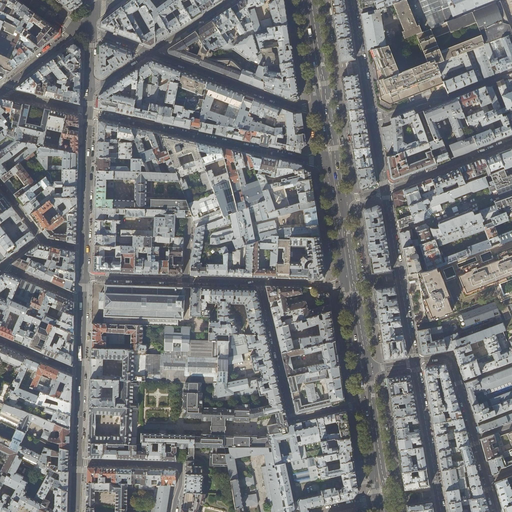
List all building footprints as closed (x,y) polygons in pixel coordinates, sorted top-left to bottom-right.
[(17,0),(9,0),(7,5),(6,6),(11,8),(7,10),(5,14),(9,15),(18,0),(17,0)] [(19,1),(18,0),(9,15),(21,22),(29,9),(28,8),(19,1)] [(56,0),(71,11),(77,7),(80,5),(81,4),(82,4),(81,3),(80,0),(56,0)] [(142,43),(144,44),(150,46),(154,44),(154,31),(154,27),(154,21),(153,19),(150,14),(148,11),(145,6),(139,9),(138,6),(134,0),(129,0),(128,1),(121,6),(129,20),(130,23),(132,26),(133,25),(134,25),(135,26),(133,27),(142,43)] [(134,0),(138,6),(143,3),(145,6),(148,11),(151,9),(153,12),(150,14),(153,19),(158,15),(169,6),(177,0),(134,0)] [(186,23),(191,20),(179,0),(177,0),(169,6),(172,11),(177,8),(181,14),(175,17),(181,27),(186,23)] [(179,0),(191,20),(200,14),(201,13),(193,0),(179,0)] [(206,10),(213,5),(209,0),(193,0),(201,13),(206,10)] [(246,31),(254,29),(244,0),(242,0),(240,2),(237,4),(230,8),(246,31)] [(244,0),(254,29),(254,32),(265,29),(275,28),(278,27),(288,25),(284,1),(283,0),(244,0)] [(344,0),(330,0),(331,6),(333,15),(346,13),(345,4),(345,3),(344,0)] [(358,0),(360,9),(375,5),(388,0),(358,0)] [(402,0),(399,2),(393,4),(403,31),(402,32),(403,36),(389,42),(389,41),(388,41),(386,42),(380,12),(387,9),(386,6),(379,8),(379,9),(377,10),(376,10),(361,14),(362,19),(363,25),(366,41),(368,50),(372,49),(386,46),(421,32),(418,25),(416,26),(405,0),(406,0),(408,2),(410,1),(414,0),(402,0)] [(398,0),(388,0),(375,5),(375,8),(376,10),(377,10),(379,9),(379,8),(386,6),(393,4),(399,2),(398,0)] [(511,33),(511,31),(500,1),(499,0),(418,0),(425,16),(430,28),(443,23),(446,22),(450,32),(450,33),(476,22),(481,35),(485,45),(511,33)] [(511,0),(501,0),(500,1),(511,31),(511,0)] [(130,39),(142,43),(133,27),(132,26),(130,23),(128,24),(126,22),(129,20),(121,6),(113,12),(107,17),(100,22),(100,25),(100,28),(118,34),(130,39)] [(176,30),(181,27),(175,17),(168,22),(165,17),(165,15),(167,15),(168,17),(173,14),(172,11),(169,6),(158,15),(169,34),(176,30)] [(254,29),(246,31),(230,8),(221,14),(211,21),(226,43),(220,47),(222,49),(232,49),(250,62),(258,65),(263,67),(263,58),(260,50),(254,32),(254,29)] [(30,9),(29,9),(21,22),(17,28),(16,30),(21,35),(26,28),(23,26),(25,23),(28,25),(35,13),(30,9)] [(0,19),(11,25),(17,28),(21,22),(9,15),(5,14),(2,13),(0,11),(0,19)] [(58,32),(58,31),(49,25),(43,19),(35,13),(28,25),(26,28),(21,35),(40,48),(49,41),(53,38),(53,37),(58,34),(58,32)] [(346,13),(333,15),(335,28),(336,40),(351,38),(349,26),(346,13)] [(164,37),(169,34),(158,15),(153,19),(154,21),(154,27),(158,25),(160,28),(154,31),(154,44),(163,38),(164,37)] [(0,66),(10,71),(11,70),(13,69),(8,63),(9,60),(0,56),(0,31),(2,26),(6,28),(5,31),(14,35),(15,33),(18,35),(14,43),(17,44),(18,41),(21,35),(16,30),(17,28),(11,25),(0,19),(0,66)] [(226,43),(211,21),(203,26),(202,27),(195,31),(206,48),(210,49),(213,51),(215,51),(220,47),(226,43)] [(446,22),(443,23),(430,28),(421,32),(386,46),(372,49),(373,58),(376,77),(379,90),(380,97),(381,100),(389,105),(444,83),(443,81),(442,79),(436,63),(471,50),(473,49),(483,45),(485,45),(481,35),(446,48),(447,50),(440,52),(434,38),(450,32),(446,22)] [(289,50),(291,50),(289,35),(288,25),(278,27),(278,32),(275,32),(275,28),(265,29),(254,32),(260,50),(272,48),(278,47),(288,45),(289,48),(289,50)] [(219,73),(239,80),(243,69),(239,66),(239,64),(234,60),(233,59),(231,58),(229,57),(214,57),(209,56),(210,55),(210,54),(211,53),(211,52),(210,51),(209,50),(210,49),(206,48),(195,31),(183,39),(169,49),(168,49),(169,54),(187,61),(195,63),(200,64),(199,65),(219,73)] [(511,33),(485,45),(483,45),(492,69),(500,72),(509,69),(511,67),(511,46),(509,40),(511,38),(511,33)] [(18,41),(22,45),(34,53),(35,52),(40,48),(21,35),(18,41)] [(351,38),(336,40),(338,51),(340,62),(355,59),(353,49),(351,41),(351,38)] [(26,59),(34,53),(22,45),(18,41),(17,44),(9,60),(8,63),(13,69),(13,70),(26,59)] [(73,44),(58,55),(65,64),(74,57),(78,62),(81,63),(81,55),(81,50),(81,49),(77,46),(73,43),(73,44)] [(105,43),(99,46),(99,55),(99,64),(99,75),(103,77),(126,62),(131,58),(131,52),(116,47),(105,43)] [(292,56),(291,50),(289,50),(286,50),(286,48),(289,48),(288,45),(278,47),(278,54),(274,54),(272,52),(272,48),(260,50),(263,58),(263,67),(267,66),(273,65),(293,62),(292,56)] [(492,69),(483,45),(473,49),(484,78),(500,72),(492,69)] [(482,79),(471,50),(436,63),(442,79),(448,77),(446,73),(465,65),(467,69),(470,68),(471,69),(472,68),(473,69),(443,81),(444,83),(447,93),(462,87),(482,80),(482,79)] [(53,59),(52,59),(60,69),(63,67),(67,72),(64,75),(67,78),(69,81),(75,76),(73,74),(80,73),(81,69),(81,63),(78,62),(74,57),(65,64),(58,55),(53,59)] [(49,98),(54,99),(56,86),(50,84),(49,83),(52,80),(51,79),(52,78),(49,74),(52,71),(58,79),(57,80),(60,80),(67,79),(67,78),(64,75),(60,69),(52,59),(44,66),(38,71),(47,83),(44,96),(49,98)] [(151,60),(147,63),(153,74),(152,83),(155,84),(155,86),(158,86),(159,76),(160,74),(162,75),(162,76),(162,77),(162,78),(162,79),(165,79),(166,79),(166,78),(169,79),(168,82),(169,82),(173,83),(174,80),(177,80),(176,81),(178,82),(180,71),(172,68),(164,65),(151,60)] [(294,69),(293,62),(273,65),(274,67),(277,67),(277,68),(278,68),(279,69),(280,69),(280,72),(278,72),(268,70),(267,66),(263,67),(263,76),(281,79),(283,79),(285,78),(295,77),(294,69)] [(152,83),(153,74),(147,63),(139,68),(138,69),(135,100),(134,107),(135,107),(134,108),(140,110),(142,110),(143,101),(146,98),(150,98),(151,85),(155,86),(155,84),(152,83)] [(251,84),(264,89),(263,76),(263,67),(258,65),(256,72),(257,73),(255,73),(253,72),(252,70),(248,69),(246,70),(243,69),(239,80),(251,84)] [(0,76),(3,78),(5,76),(10,71),(0,66),(0,76)] [(131,98),(135,100),(138,69),(125,77),(115,84),(120,90),(121,91),(127,87),(127,86),(129,85),(130,86),(129,89),(131,89),(131,96),(132,96),(131,98)] [(37,71),(30,77),(36,85),(41,84),(38,81),(39,81),(39,80),(40,79),(43,84),(47,83),(38,71),(37,71)] [(187,73),(180,71),(178,82),(178,84),(176,93),(176,96),(175,99),(180,100),(184,101),(184,103),(192,104),(196,77),(187,73)] [(511,79),(508,80),(504,81),(503,80),(496,82),(505,107),(501,109),(492,86),(489,87),(487,87),(485,86),(487,92),(488,95),(491,102),(494,109),(497,115),(504,113),(511,109),(511,72),(511,73),(511,75),(511,79)] [(73,87),(72,92),(80,94),(80,86),(80,84),(80,73),(73,74),(75,76),(69,81),(67,78),(67,79),(65,86),(73,87)] [(352,100),(361,98),(359,87),(358,82),(357,74),(342,76),(343,88),(345,101),(350,100),(350,98),(352,97),(352,100)] [(296,100),(299,98),(297,85),(295,77),(285,78),(286,81),(283,82),(283,79),(281,79),(263,76),(264,89),(277,94),(293,100),(296,100)] [(16,90),(34,94),(36,85),(30,77),(28,78),(15,88),(16,90)] [(184,103),(183,107),(183,109),(201,113),(204,94),(205,89),(207,81),(198,78),(196,77),(192,104),(184,103)] [(57,80),(56,86),(54,99),(60,100),(62,101),(65,86),(67,79),(60,80),(57,80)] [(235,121),(244,95),(226,88),(225,88),(207,81),(205,89),(208,90),(206,95),(204,94),(201,113),(199,122),(200,122),(201,122),(212,124),(214,121),(217,122),(215,125),(228,127),(232,128),(234,120),(235,121)] [(157,114),(156,121),(156,122),(162,123),(172,125),(174,117),(172,117),(171,117),(174,105),(175,99),(176,96),(172,95),(173,92),(176,93),(178,84),(173,83),(169,82),(159,87),(158,86),(155,86),(151,85),(150,98),(146,98),(143,101),(142,110),(143,110),(157,114)] [(39,95),(44,96),(47,83),(43,84),(41,84),(36,85),(34,94),(39,95)] [(135,100),(131,98),(113,94),(120,90),(115,84),(114,84),(99,95),(98,99),(118,103),(134,107),(135,100)] [(63,101),(69,102),(72,92),(73,87),(65,86),(62,101),(63,101)] [(484,93),(487,92),(485,86),(480,88),(474,90),(481,108),(495,141),(503,138),(511,134),(511,132),(504,113),(497,115),(494,109),(489,111),(486,104),(491,102),(488,95),(485,96),(484,93)] [(465,94),(456,98),(461,108),(471,104),(473,111),(475,111),(481,108),(474,90),(465,94)] [(80,97),(80,94),(72,92),(69,102),(80,104),(80,97)] [(249,97),(244,95),(235,121),(234,120),(232,128),(234,128),(235,128),(243,130),(254,98),(249,97)] [(265,103),(254,98),(243,130),(245,130),(271,135),(274,135),(275,129),(257,123),(257,122),(256,123),(252,121),(253,118),(251,117),(252,113),(267,119),(265,123),(275,127),(278,108),(266,103),(265,103)] [(362,103),(361,98),(352,100),(353,101),(351,102),(350,101),(350,100),(345,101),(346,106),(347,111),(354,110),(354,109),(357,108),(357,110),(363,109),(362,103)] [(464,118),(461,108),(456,98),(443,103),(423,111),(434,140),(441,137),(435,122),(448,117),(453,131),(461,128),(467,125),(464,118)] [(1,99),(0,99),(0,104),(10,118),(13,102),(12,101),(1,99)] [(107,110),(115,112),(118,103),(98,99),(98,107),(98,108),(107,110)] [(0,157),(22,141),(15,139),(22,104),(19,103),(13,102),(10,118),(8,127),(6,136),(5,137),(4,138),(4,137),(0,140),(0,157)] [(133,116),(134,108),(135,107),(134,107),(118,103),(115,112),(122,114),(133,116)] [(0,117),(8,127),(10,118),(0,104),(0,117)] [(42,146),(43,146),(51,110),(45,109),(41,126),(26,123),(29,106),(30,105),(29,105),(22,104),(15,139),(22,141),(42,146)] [(189,129),(189,128),(191,121),(181,119),(183,109),(183,107),(174,105),(171,117),(172,117),(173,113),(177,114),(176,117),(174,117),(172,125),(178,127),(189,129)] [(142,118),(156,121),(157,114),(143,110),(142,112),(139,112),(140,110),(134,108),(133,116),(142,118)] [(274,135),(271,135),(269,146),(278,148),(293,151),(294,143),(296,143),(296,135),(295,135),(293,113),(288,111),(284,110),(278,108),(275,127),(275,129),(274,135)] [(495,141),(481,108),(475,111),(473,111),(471,112),(472,114),(468,116),(464,118),(467,125),(468,127),(473,126),(474,129),(478,128),(478,126),(478,124),(477,122),(480,121),(483,130),(485,129),(486,131),(472,136),(472,137),(477,148),(482,146),(490,143),(495,141)] [(192,129),(199,130),(201,122),(200,122),(199,122),(201,113),(183,109),(181,119),(191,121),(189,128),(192,129)] [(364,114),(363,109),(357,110),(354,111),(354,110),(347,111),(348,116),(349,122),(356,121),(355,119),(356,118),(358,118),(358,120),(365,119),(364,114)] [(64,113),(51,110),(43,146),(58,149),(60,144),(50,142),(53,129),(62,131),(65,113),(64,113)] [(390,123),(391,125),(392,125),(398,121),(401,120),(400,116),(403,115),(404,118),(415,114),(413,110),(391,119),(390,123)] [(423,111),(417,113),(428,142),(429,148),(430,150),(431,151),(439,147),(442,154),(441,155),(440,153),(437,154),(437,155),(437,156),(433,158),(436,164),(436,165),(441,163),(450,160),(449,159),(441,137),(434,140),(423,111)] [(79,117),(78,117),(77,116),(76,116),(65,113),(62,131),(60,144),(58,149),(78,154),(78,146),(79,127),(79,118),(79,117)] [(296,114),(293,113),(295,135),(296,135),(304,133),(302,123),(301,114),(298,114),(296,114)] [(388,151),(393,150),(393,153),(388,154),(388,156),(394,155),(428,142),(417,113),(415,114),(404,118),(401,120),(398,121),(392,125),(391,125),(386,126),(381,127),(383,140),(385,149),(388,149),(388,151)] [(366,126),(365,119),(358,120),(358,121),(356,122),(356,121),(349,122),(349,127),(351,136),(360,134),(360,132),(362,132),(363,133),(363,134),(367,133),(366,126)] [(97,135),(97,142),(104,142),(106,122),(101,121),(98,120),(97,135)] [(113,124),(106,122),(104,142),(117,142),(117,138),(116,138),(116,139),(111,139),(111,135),(115,136),(115,131),(118,132),(118,125),(113,124)] [(214,134),(226,137),(228,127),(215,125),(212,124),(201,122),(199,130),(199,131),(211,134),(212,127),(215,128),(214,134)] [(125,126),(118,125),(118,132),(117,138),(117,142),(121,143),(121,138),(130,140),(130,143),(135,143),(130,128),(125,126)] [(233,138),(243,140),(245,130),(243,130),(235,128),(235,131),(233,131),(234,128),(232,128),(228,127),(226,137),(233,138)] [(159,166),(158,164),(146,131),(139,130),(130,128),(135,143),(141,159),(147,172),(161,173),(159,166)] [(467,136),(467,135),(466,134),(465,133),(463,133),(461,128),(453,131),(458,142),(450,146),(454,157),(464,153),(477,148),(472,137),(472,136),(467,138),(467,136)] [(254,143),(269,146),(271,135),(245,130),(243,140),(254,143)] [(157,134),(146,131),(158,164),(166,161),(170,173),(176,173),(162,135),(160,134),(159,136),(164,149),(162,149),(163,152),(160,153),(155,138),(158,137),(157,134)] [(300,153),(300,151),(301,149),(302,147),(304,146),(306,145),(306,143),(304,133),(296,135),(296,143),(294,143),(293,151),(295,152),(300,153)] [(368,137),(367,133),(363,134),(363,136),(361,136),(360,134),(351,136),(352,142),(353,149),(370,147),(368,137)] [(196,228),(223,217),(195,142),(180,139),(162,135),(176,173),(179,181),(186,200),(192,216),(193,216),(193,221),(194,224),(196,228)] [(0,176),(0,177),(8,171),(3,164),(13,156),(13,155),(25,146),(25,144),(28,148),(15,159),(14,160),(14,161),(16,163),(15,164),(16,165),(33,152),(42,146),(22,141),(0,157),(0,176)] [(117,142),(104,142),(97,142),(97,152),(97,158),(123,159),(131,159),(141,159),(135,143),(130,143),(121,143),(117,142)] [(205,144),(195,142),(223,217),(237,212),(235,204),(232,192),(226,168),(222,169),(224,174),(215,177),(210,164),(224,159),(221,148),(216,147),(205,144)] [(405,157),(429,148),(428,142),(394,155),(388,156),(386,157),(388,169),(390,179),(393,181),(402,177),(428,167),(436,164),(433,158),(431,151),(430,150),(425,152),(426,157),(408,165),(405,157)] [(46,169),(62,169),(77,170),(78,162),(78,154),(58,149),(43,146),(42,146),(33,152),(35,155),(36,157),(38,155),(38,158),(46,169)] [(370,151),(370,147),(353,149),(353,151),(354,159),(363,158),(362,155),(365,155),(365,158),(371,157),(370,151)] [(227,149),(221,148),(224,159),(226,168),(232,192),(242,189),(237,170),(232,171),(229,161),(233,162),(234,164),(235,164),(231,150),(227,149)] [(430,215),(432,213),(433,212),(433,213),(442,210),(440,203),(448,200),(449,202),(455,200),(454,198),(471,191),(473,192),(488,187),(490,192),(511,184),(511,169),(511,166),(511,194),(494,201),(495,205),(480,210),(479,213),(473,215),(472,212),(469,211),(438,222),(438,225),(439,229),(442,237),(461,229),(460,228),(464,226),(464,228),(486,220),(490,218),(511,209),(511,152),(510,149),(502,152),(498,154),(505,169),(500,171),(493,173),(490,174),(487,176),(482,178),(478,179),(470,182),(465,184),(455,188),(446,191),(437,195),(428,198),(430,207),(429,208),(428,209),(397,220),(398,223),(399,229),(429,218),(429,217),(430,215)] [(236,151),(231,150),(235,164),(236,166),(239,165),(239,166),(236,167),(237,170),(242,189),(242,191),(246,208),(266,200),(263,191),(258,180),(247,184),(247,182),(245,183),(241,168),(245,167),(240,152),(236,151)] [(0,177),(3,182),(7,187),(12,192),(17,199),(36,184),(22,165),(35,155),(33,152),(16,165),(8,171),(0,177)] [(246,153),(240,152),(245,167),(247,171),(254,167),(250,154),(246,153)] [(250,153),(250,154),(254,167),(256,174),(258,174),(262,156),(257,155),(250,153)] [(491,156),(484,159),(490,174),(493,173),(492,170),(499,168),(500,171),(505,169),(498,154),(491,156)] [(270,158),(262,156),(258,174),(261,175),(262,171),(272,173),(271,177),(274,177),(277,159),(270,158)] [(372,161),(371,157),(365,158),(365,160),(363,161),(363,158),(354,159),(355,163),(356,169),(373,167),(372,161)] [(96,164),(96,171),(113,172),(147,172),(141,159),(131,159),(130,171),(127,167),(109,166),(110,161),(111,162),(118,163),(122,162),(123,159),(97,158),(96,164)] [(477,161),(471,163),(476,176),(481,174),(484,173),(487,172),(487,174),(487,175),(487,176),(490,174),(484,159),(483,158),(477,161)] [(287,162),(277,159),(274,177),(295,172),(296,176),(282,179),(283,182),(268,185),(265,175),(261,175),(258,174),(256,174),(258,180),(263,191),(275,187),(311,179),(310,174),(310,172),(308,172),(306,171),(304,169),(302,165),(301,164),(287,162)] [(458,168),(458,169),(465,184),(470,182),(469,179),(476,176),(471,163),(464,166),(458,168)] [(374,174),(373,167),(356,169),(357,177),(358,187),(362,189),(368,187),(374,185),(376,181),(374,174)] [(77,178),(77,170),(62,169),(62,181),(51,181),(51,182),(52,187),(55,187),(64,187),(77,186),(77,178)] [(435,177),(431,179),(434,185),(434,186),(437,195),(446,191),(445,187),(454,183),(455,188),(465,184),(458,169),(451,172),(435,177)] [(113,188),(113,180),(113,172),(96,171),(96,189),(95,208),(113,208),(113,200),(113,192),(106,192),(106,190),(106,187),(113,188)] [(135,201),(113,200),(113,208),(125,209),(146,209),(146,205),(147,172),(113,172),(113,180),(135,180),(135,201)] [(147,172),(147,180),(179,181),(176,173),(170,173),(166,173),(161,173),(147,172)] [(21,205),(23,206),(36,196),(33,192),(41,185),(45,190),(46,189),(49,187),(52,187),(51,182),(50,183),(47,179),(50,176),(50,174),(36,184),(17,199),(21,205)] [(314,201),(313,191),(311,179),(275,187),(263,191),(266,200),(269,212),(300,203),(314,201)] [(431,179),(424,181),(410,187),(398,191),(393,193),(393,194),(394,201),(395,209),(408,206),(428,198),(437,195),(434,186),(431,187),(431,191),(430,191),(430,189),(430,187),(434,185),(431,179)] [(49,187),(46,189),(53,198),(77,197),(77,193),(77,186),(64,187),(64,192),(63,192),(62,194),(55,194),(55,187),(52,187),(49,187)] [(23,207),(29,215),(49,201),(53,198),(46,189),(45,190),(36,196),(23,206),(23,207)] [(241,210),(246,208),(242,191),(240,192),(242,201),(242,202),(235,204),(237,212),(241,210)] [(8,202),(4,197),(0,199),(0,214),(11,206),(8,202)] [(77,205),(77,204),(77,197),(53,198),(49,201),(61,217),(77,206),(77,205)] [(429,208),(430,207),(428,198),(408,206),(395,209),(396,214),(397,220),(428,209),(429,208)] [(192,216),(186,200),(151,199),(151,206),(146,205),(146,209),(184,210),(184,218),(185,218),(187,217),(192,216)] [(316,212),(314,201),(300,203),(269,212),(266,200),(246,208),(241,210),(246,234),(244,235),(247,244),(253,244),(271,236),(278,236),(291,237),(320,237),(318,227),(316,212)] [(61,217),(49,201),(29,215),(36,224),(42,231),(61,217)] [(382,215),(380,205),(377,204),(370,206),(364,208),(362,212),(363,220),(365,229),(373,228),(376,227),(384,226),(382,215)] [(15,212),(11,206),(0,214),(0,263),(35,237),(32,234),(30,231),(24,223),(23,223),(23,224),(19,227),(19,228),(20,229),(20,230),(24,236),(14,244),(0,225),(0,223),(9,217),(13,222),(14,222),(16,224),(21,220),(21,221),(21,220),(21,219),(17,213),(15,212)] [(42,231),(44,234),(46,237),(48,238),(76,243),(76,230),(76,228),(77,206),(61,217),(42,231)] [(125,209),(113,208),(95,208),(95,216),(95,220),(118,221),(118,214),(123,214),(123,217),(125,216),(125,209)] [(95,228),(95,235),(116,235),(132,236),(174,237),(175,222),(175,217),(184,218),(184,210),(146,209),(125,209),(125,216),(125,217),(131,217),(154,217),(154,229),(154,231),(131,230),(116,230),(116,228),(116,224),(122,224),(122,221),(118,221),(95,220),(95,228)] [(440,261),(434,240),(431,241),(421,245),(423,252),(426,262),(429,270),(498,244),(504,242),(511,238),(511,229),(511,230),(497,235),(494,226),(508,220),(508,219),(511,217),(511,209),(490,218),(491,220),(488,222),(488,223),(486,224),(487,222),(486,220),(464,228),(461,229),(442,237),(436,239),(439,246),(463,237),(484,229),(488,239),(467,247),(468,249),(443,258),(444,260),(440,261)] [(246,234),(241,210),(237,212),(223,217),(196,228),(195,233),(193,244),(191,256),(190,267),(206,261),(212,259),(228,252),(226,246),(218,249),(218,248),(211,248),(211,250),(205,252),(205,249),(202,249),(204,231),(232,223),(233,228),(212,233),(210,236),(210,244),(217,244),(232,240),(236,249),(245,245),(241,236),(244,235),(246,234)] [(421,245),(431,241),(427,228),(427,227),(425,224),(415,228),(419,240),(411,240),(410,238),(412,238),(413,237),(412,229),(400,233),(401,241),(402,248),(421,245)] [(385,232),(384,226),(376,227),(376,230),(374,230),(373,228),(365,229),(366,237),(367,243),(374,242),(378,241),(386,240),(385,232)] [(439,229),(438,229),(437,229),(434,230),(433,229),(430,229),(434,240),(436,239),(442,237),(439,229)] [(94,243),(94,245),(115,246),(115,242),(118,242),(120,243),(132,243),(132,246),(121,246),(120,253),(134,253),(134,246),(143,247),(150,247),(150,255),(158,255),(158,247),(169,247),(183,248),(183,244),(183,237),(174,237),(132,236),(116,235),(95,235),(94,243)] [(264,278),(276,278),(277,263),(278,248),(278,236),(271,236),(253,244),(252,277),(263,278),(264,278)] [(290,246),(291,237),(278,236),(278,248),(284,248),(284,252),(283,252),(283,258),(284,258),(284,263),(277,263),(276,278),(282,278),(289,278),(289,262),(290,246)] [(325,273),(324,270),(325,270),(323,259),(320,237),(291,237),(290,246),(304,247),(306,254),(305,255),(303,256),(301,258),(299,260),(299,262),(289,262),(289,278),(303,279),(308,279),(315,279),(317,279),(318,279),(319,279),(321,279),(322,278),(324,277),(325,275),(325,273)] [(426,319),(434,317),(435,320),(436,320),(440,317),(447,316),(446,315),(493,298),(494,301),(505,330),(511,327),(511,238),(504,242),(504,244),(499,246),(498,244),(429,270),(417,273),(418,277),(418,280),(419,283),(425,319),(426,319)] [(387,245),(386,240),(378,241),(378,244),(375,244),(374,242),(367,243),(368,251),(369,256),(377,255),(383,254),(388,253),(387,245)] [(30,250),(25,254),(32,255),(47,258),(52,259),(59,261),(61,249),(42,245),(38,244),(30,250)] [(253,244),(247,244),(245,245),(236,249),(228,252),(227,276),(238,277),(250,277),(252,277),(253,244)] [(121,246),(115,246),(94,245),(94,251),(94,256),(106,256),(112,257),(120,257),(120,253),(121,246)] [(423,252),(421,245),(402,248),(404,255),(405,265),(407,274),(417,273),(429,270),(426,262),(419,264),(418,257),(417,254),(423,252)] [(138,273),(142,274),(142,257),(141,257),(141,259),(138,259),(138,252),(143,252),(143,247),(134,246),(134,253),(134,273),(138,273)] [(145,274),(150,274),(150,255),(150,247),(143,247),(143,252),(147,252),(147,259),(144,259),(144,257),(142,257),(142,274),(145,274)] [(161,274),(168,274),(169,247),(158,247),(158,255),(158,274),(161,274)] [(174,275),(182,275),(182,261),(182,262),(177,262),(176,263),(175,263),(175,265),(172,265),(173,262),(174,262),(175,261),(175,258),(174,258),(173,258),(173,256),(178,256),(178,258),(182,258),(182,260),(183,260),(183,259),(183,248),(169,247),(168,274),(172,275),(174,275)] [(75,270),(75,265),(75,252),(64,250),(61,249),(59,261),(52,259),(49,267),(56,268),(75,272),(75,270)] [(227,276),(228,252),(212,259),(212,262),(221,262),(221,264),(209,264),(208,262),(207,262),(207,263),(207,276),(210,276),(216,276),(227,276)] [(120,257),(120,272),(120,273),(125,273),(134,273),(134,253),(120,253),(120,257)] [(390,262),(388,253),(383,254),(383,257),(377,258),(377,255),(369,256),(370,265),(371,274),(391,271),(390,262)] [(19,267),(26,271),(31,259),(32,255),(25,254),(24,255),(25,257),(28,257),(26,261),(19,259),(12,264),(19,267)] [(150,255),(150,274),(153,274),(158,274),(158,255),(150,255)] [(115,272),(120,272),(120,257),(112,257),(112,261),(110,263),(110,264),(108,264),(108,263),(107,262),(106,262),(106,256),(94,256),(93,272),(98,272),(107,272),(115,272)] [(33,274),(44,279),(49,267),(52,259),(47,258),(45,265),(31,259),(26,271),(33,274)] [(207,262),(206,261),(190,267),(190,271),(190,275),(191,275),(200,275),(207,276),(207,263),(207,262)] [(46,280),(50,282),(54,275),(56,268),(49,267),(44,279),(46,280)] [(56,268),(54,275),(61,278),(75,280),(75,273),(75,272),(56,268)] [(7,273),(4,273),(0,276),(0,307),(4,310),(3,313),(5,314),(12,299),(13,296),(21,279),(16,277),(7,273)] [(74,286),(75,280),(61,278),(54,275),(50,282),(57,285),(73,292),(74,293),(74,292),(74,286)] [(30,283),(21,279),(13,296),(30,304),(30,303),(33,297),(35,291),(37,286),(30,283)] [(178,318),(183,319),(184,287),(166,287),(139,286),(112,285),(105,285),(104,289),(104,294),(112,294),(112,298),(111,298),(111,301),(111,304),(111,307),(104,307),(103,312),(103,317),(104,317),(178,318)] [(377,309),(398,306),(396,298),(388,299),(387,296),(396,294),(395,290),(394,285),(374,289),(375,298),(377,309)] [(41,287),(37,286),(35,291),(40,294),(38,299),(33,297),(30,303),(30,304),(25,314),(33,317),(36,318),(43,302),(48,291),(41,287)] [(269,304),(272,314),(283,312),(278,286),(265,286),(267,293),(269,302),(269,304)] [(282,287),(278,286),(283,312),(296,309),(299,321),(331,311),(329,301),(328,292),(317,292),(312,288),(310,288),(311,291),(316,292),(317,298),(322,297),(324,306),(319,306),(319,308),(308,311),(306,301),(287,305),(285,297),(302,294),(300,287),(287,287),(282,287)] [(200,316),(200,311),(201,299),(201,294),(201,288),(191,287),(191,292),(191,293),(191,298),(190,299),(190,300),(191,301),(190,305),(190,307),(191,307),(190,314),(190,316),(200,316)] [(207,303),(218,303),(217,320),(209,319),(209,341),(218,341),(229,342),(229,334),(239,334),(235,316),(230,316),(230,304),(233,304),(234,289),(213,288),(201,288),(201,294),(204,295),(204,299),(201,299),(200,311),(204,311),(203,316),(210,316),(210,308),(209,307),(207,307),(207,303)] [(245,289),(234,289),(233,304),(243,304),(245,305),(252,335),(267,335),(262,316),(261,311),(257,292),(254,290),(245,289)] [(56,294),(48,291),(43,302),(50,305),(51,306),(57,295),(56,294)] [(63,297),(57,295),(51,306),(59,310),(57,315),(61,317),(59,320),(46,315),(50,305),(43,302),(36,318),(41,320),(49,324),(52,325),(67,332),(73,334),(74,325),(74,316),(61,310),(66,298),(63,297)] [(5,314),(2,322),(0,326),(0,334),(3,336),(14,340),(19,328),(20,325),(24,327),(28,328),(33,317),(25,314),(30,304),(13,296),(27,303),(25,306),(13,301),(13,300),(12,299),(5,314)] [(67,299),(66,298),(61,310),(74,316),(74,302),(67,299)] [(503,331),(505,330),(494,301),(456,315),(464,337),(459,339),(452,317),(441,321),(427,323),(419,325),(420,328),(420,330),(441,326),(443,336),(443,339),(446,351),(449,350),(454,349),(475,341),(483,339),(503,331)] [(399,313),(398,306),(377,309),(378,316),(379,324),(400,321),(399,313)] [(296,309),(283,312),(272,314),(273,321),(275,328),(287,325),(299,321),(296,309)] [(299,321),(287,325),(275,328),(278,339),(281,353),(304,348),(335,341),(333,326),(331,311),(299,321)] [(22,330),(19,328),(14,340),(20,343),(30,347),(38,327),(41,320),(36,318),(33,317),(28,328),(24,327),(22,330)] [(104,320),(104,324),(106,324),(178,327),(178,318),(104,317),(104,320)] [(402,330),(400,321),(379,324),(380,333),(382,343),(404,340),(402,330)] [(46,330),(38,327),(30,347),(35,349),(41,352),(52,325),(49,324),(46,330)] [(124,343),(125,334),(131,334),(130,349),(106,349),(91,348),(90,358),(90,369),(90,379),(111,380),(113,380),(114,380),(119,380),(122,380),(139,381),(178,382),(186,383),(202,383),(213,383),(217,383),(218,341),(209,341),(189,340),(190,327),(178,327),(106,324),(106,333),(106,337),(110,337),(109,341),(113,344),(123,344),(124,343)] [(91,324),(91,334),(91,335),(91,345),(91,348),(106,349),(106,348),(106,337),(101,337),(101,332),(106,333),(106,324),(104,324),(93,324),(91,324)] [(67,332),(52,325),(41,352),(47,355),(56,359),(60,350),(61,346),(63,341),(67,332)] [(440,337),(443,336),(441,326),(420,330),(417,331),(419,343),(421,353),(424,355),(434,353),(446,351),(443,339),(432,341),(430,334),(432,334),(433,336),(440,334),(440,337)] [(503,331),(483,339),(488,355),(492,353),(506,348),(509,347),(507,342),(503,331)] [(73,346),(73,334),(67,332),(63,341),(65,342),(65,346),(61,346),(60,350),(73,356),(73,346)] [(275,369),(274,366),(269,346),(268,341),(267,335),(252,335),(239,334),(229,334),(229,342),(218,341),(217,383),(213,383),(213,400),(220,400),(256,394),(255,388),(278,382),(275,369)] [(395,358),(407,356),(405,348),(404,340),(382,343),(383,351),(384,360),(395,358)] [(335,341),(304,348),(305,353),(321,350),(324,363),(308,367),(309,372),(326,368),(339,365),(337,353),(335,341)] [(475,341),(454,349),(457,358),(459,366),(474,360),(472,354),(465,357),(463,353),(478,347),(475,341)] [(14,351),(2,346),(0,350),(0,362),(1,363),(2,360),(16,366),(15,369),(19,371),(26,356),(14,351)] [(284,364),(287,377),(309,372),(308,367),(307,367),(307,366),(300,367),(300,368),(293,370),(290,357),(293,356),(294,357),(297,356),(297,355),(305,353),(304,348),(281,353),(284,364)] [(511,355),(511,354),(510,350),(508,351),(506,348),(492,353),(494,360),(489,363),(488,362),(482,364),(482,362),(477,364),(476,360),(474,360),(459,366),(461,373),(463,380),(480,374),(479,369),(482,368),(483,372),(511,361),(511,355)] [(72,366),(72,365),(73,356),(60,350),(56,359),(60,361),(72,366)] [(40,391),(30,387),(40,362),(35,360),(26,356),(19,371),(10,392),(20,396),(36,402),(40,391)] [(0,413),(5,404),(10,392),(19,371),(15,369),(9,380),(0,375),(0,364),(1,363),(0,362),(0,413)] [(40,391),(49,394),(59,371),(49,366),(40,362),(30,387),(40,391)] [(435,366),(439,382),(440,382),(441,387),(440,387),(441,390),(442,390),(453,387),(449,375),(445,364),(435,366)] [(344,403),(345,402),(343,393),(342,385),(342,384),(339,365),(326,368),(328,378),(326,378),(326,381),(326,382),(326,383),(327,389),(328,388),(330,399),(332,406),(344,403)] [(437,383),(439,382),(435,366),(426,367),(424,370),(425,377),(428,392),(441,390),(440,387),(438,388),(437,383)] [(482,393),(511,381),(511,366),(478,380),(479,384),(482,393)] [(314,410),(332,406),(330,399),(317,402),(316,399),(324,397),(321,383),(313,384),(313,381),(323,379),(323,380),(324,381),(326,381),(326,378),(328,378),(326,368),(309,372),(287,377),(289,386),(291,393),(298,392),(296,382),(305,380),(306,382),(307,385),(305,385),(309,404),(302,406),(300,398),(292,400),(293,403),(296,414),(297,414),(314,410)] [(71,403),(72,392),(72,376),(70,375),(59,371),(49,394),(71,403)] [(390,396),(413,392),(412,384),(410,374),(399,376),(387,378),(388,387),(390,396)] [(486,402),(477,405),(472,391),(476,390),(475,385),(479,384),(478,380),(477,378),(465,383),(472,408),(474,413),(488,408),(486,402)] [(111,383),(111,380),(90,379),(89,393),(89,406),(107,407),(107,404),(110,404),(110,407),(115,407),(115,398),(115,397),(118,395),(119,380),(114,380),(114,383),(113,382),(112,382),(111,383)] [(89,406),(89,414),(88,425),(88,436),(88,443),(93,444),(98,444),(103,444),(106,445),(106,447),(129,447),(129,444),(131,444),(132,408),(138,408),(138,403),(132,403),(133,385),(139,385),(139,381),(122,380),(121,398),(115,398),(115,407),(110,407),(107,407),(89,406)] [(483,395),(511,384),(511,381),(482,393),(483,395)] [(264,415),(275,413),(284,411),(284,407),(281,395),(278,382),(255,388),(256,394),(257,397),(264,395),(266,406),(262,407),(264,415)] [(187,454),(186,460),(194,461),(194,447),(201,447),(211,447),(211,453),(210,454),(210,466),(228,466),(226,454),(218,454),(218,447),(225,447),(269,447),(267,436),(258,438),(258,436),(236,436),(234,436),(234,437),(225,437),(225,428),(225,420),(234,420),(234,422),(248,422),(249,422),(250,418),(253,418),(264,415),(262,407),(254,409),(250,409),(250,405),(242,405),(242,406),(235,406),(235,410),(226,410),(226,409),(202,408),(202,393),(201,393),(202,383),(186,383),(186,389),(185,393),(184,393),(184,404),(183,407),(185,407),(184,418),(202,418),(202,421),(212,421),(211,427),(211,435),(201,435),(201,437),(194,437),(195,435),(194,435),(181,435),(167,434),(166,434),(163,434),(159,434),(158,434),(141,434),(141,442),(141,444),(152,445),(152,443),(158,443),(158,445),(161,445),(165,446),(165,443),(171,443),(171,446),(177,446),(179,446),(179,447),(181,447),(189,447),(189,451),(188,454),(187,454)] [(442,390),(441,390),(441,393),(443,393),(444,398),(442,399),(445,411),(448,410),(448,413),(449,412),(460,410),(456,399),(453,387),(442,390)] [(441,390),(428,392),(430,404),(431,412),(432,415),(442,414),(442,411),(445,411),(442,399),(440,399),(439,393),(441,393),(441,390)] [(491,407),(511,398),(511,390),(488,400),(491,407)] [(40,391),(36,402),(71,416),(71,405),(71,403),(49,394),(40,391)] [(70,422),(71,416),(36,402),(20,396),(10,392),(5,404),(21,410),(22,407),(16,404),(18,400),(24,402),(24,403),(37,408),(38,407),(44,409),(44,411),(53,414),(51,421),(56,423),(70,429),(70,422)] [(391,403),(393,418),(417,414),(415,404),(413,392),(390,396),(391,403)] [(488,408),(474,413),(477,422),(511,408),(511,413),(478,426),(480,433),(511,422),(511,421),(511,398),(491,407),(488,408)] [(41,437),(48,440),(56,423),(51,421),(21,410),(5,404),(0,413),(0,420),(25,433),(31,421),(46,428),(45,429),(44,430),(43,433),(43,432),(43,433),(42,436),(41,436),(41,437)] [(460,410),(449,412),(450,418),(444,419),(444,413),(442,414),(432,415),(433,419),(434,424),(462,419),(461,414),(460,410)] [(267,426),(269,434),(279,432),(277,428),(285,426),(288,425),(287,422),(287,420),(286,419),(284,411),(275,413),(277,421),(277,423),(271,425),(267,426)] [(345,411),(330,415),(326,416),(315,419),(320,441),(334,440),(335,440),(338,440),(350,438),(348,426),(346,412),(345,411)] [(393,420),(396,437),(396,440),(421,436),(420,430),(418,419),(417,414),(393,418),(393,420)] [(297,423),(293,424),(296,436),(300,435),(302,444),(298,446),(301,460),(314,457),(317,457),(323,455),(320,441),(315,419),(305,421),(297,423)] [(434,429),(436,436),(466,431),(464,423),(462,419),(434,424),(434,429)] [(17,454),(36,463),(37,461),(38,461),(41,455),(20,445),(24,435),(25,436),(29,438),(31,436),(25,433),(0,420),(0,427),(14,435),(11,440),(0,434),(0,442),(19,451),(17,454)] [(48,440),(59,444),(69,447),(70,438),(70,429),(56,423),(48,440)] [(277,428),(279,432),(269,434),(267,434),(267,436),(269,447),(271,447),(275,465),(284,463),(290,462),(301,460),(298,446),(296,436),(293,424),(288,425),(285,426),(277,428)] [(459,447),(460,447),(470,445),(468,438),(466,431),(436,436),(437,442),(438,450),(459,447)] [(511,431),(499,436),(501,440),(502,445),(505,452),(508,450),(511,448),(511,431)] [(499,436),(498,433),(480,439),(483,449),(486,460),(488,460),(502,455),(501,453),(505,452),(502,445),(493,449),(492,445),(494,444),(496,443),(496,442),(501,440),(499,436)] [(422,441),(421,436),(396,440),(397,442),(398,450),(423,446),(422,441)] [(320,441),(323,455),(352,450),(351,447),(350,438),(338,440),(335,440),(334,440),(320,441)] [(0,488),(3,482),(7,475),(8,472),(17,454),(19,451),(0,442),(0,488)] [(153,460),(161,460),(161,445),(158,445),(158,451),(152,451),(152,445),(141,444),(137,444),(137,442),(136,445),(142,445),(142,451),(136,451),(136,445),(131,444),(129,444),(129,447),(128,450),(117,450),(117,459),(132,459),(152,460),(153,460)] [(94,458),(102,458),(102,449),(103,444),(98,444),(98,449),(93,449),(93,444),(88,443),(88,446),(87,458),(94,458)] [(108,459),(117,459),(117,450),(106,450),(106,447),(106,445),(103,444),(102,449),(102,458),(108,459)] [(176,461),(177,446),(171,446),(171,451),(165,451),(165,446),(161,445),(161,460),(167,460),(176,461)] [(470,445),(460,447),(463,460),(464,466),(475,464),(473,454),(470,445)] [(425,458),(423,446),(398,450),(400,462),(401,473),(411,471),(417,470),(427,469),(425,458)] [(38,461),(59,472),(68,472),(68,462),(69,454),(59,452),(45,447),(41,455),(38,461)] [(283,511),(275,465),(271,447),(269,447),(225,447),(226,454),(228,466),(229,475),(230,480),(233,495),(235,508),(243,507),(258,504),(256,495),(244,497),(244,498),(241,498),(240,487),(242,487),(255,485),(253,476),(238,479),(235,458),(264,453),(267,466),(262,468),(266,489),(270,488),(271,491),(268,491),(270,506),(273,505),(274,508),(271,509),(271,511),(283,511)] [(459,447),(438,450),(440,460),(442,470),(464,466),(463,460),(451,463),(450,456),(452,455),(452,453),(460,451),(459,447)] [(353,458),(352,450),(323,455),(317,457),(318,463),(315,464),(316,468),(332,465),(331,462),(326,462),(326,461),(335,459),(335,461),(340,461),(340,463),(354,461),(353,458)] [(503,458),(510,455),(508,450),(505,452),(501,453),(502,455),(488,460),(490,467),(492,474),(498,472),(497,469),(498,468),(497,466),(500,465),(501,468),(503,467),(511,463),(511,460),(505,462),(503,458)] [(25,489),(34,468),(36,463),(17,454),(8,472),(11,473),(10,477),(7,475),(3,482),(16,489),(11,497),(18,502),(25,489)] [(319,480),(319,479),(316,468),(315,464),(314,457),(301,460),(290,462),(294,481),(299,484),(318,480),(319,480)] [(185,466),(185,474),(202,474),(202,466),(194,466),(194,461),(186,460),(185,466)] [(36,511),(50,488),(52,484),(67,492),(68,483),(68,472),(59,472),(38,461),(37,461),(36,463),(34,468),(47,475),(34,499),(33,499),(29,497),(25,494),(27,490),(25,489),(18,502),(11,497),(9,502),(10,503),(8,507),(4,505),(0,511),(17,511),(21,504),(25,506),(28,508),(31,510),(30,511),(36,511)] [(319,479),(342,474),(355,471),(355,469),(354,461),(340,463),(332,465),(316,468),(319,479)] [(316,506),(324,504),(322,493),(299,498),(297,501),(292,502),(284,463),(275,465),(283,511),(309,511),(308,508),(309,508),(316,506)] [(475,464),(464,466),(442,470),(443,480),(445,491),(466,487),(465,477),(468,476),(470,486),(469,487),(470,487),(471,487),(472,492),(471,492),(470,489),(469,490),(470,499),(485,496),(480,481),(475,464)] [(87,476),(87,482),(95,483),(95,477),(98,477),(98,483),(105,483),(105,477),(106,477),(106,478),(106,483),(116,483),(117,469),(108,468),(102,468),(95,468),(87,468),(87,475),(87,476)] [(123,469),(117,469),(116,483),(121,484),(120,478),(125,478),(125,481),(128,481),(128,484),(131,484),(131,469),(123,469)] [(138,469),(131,469),(131,484),(146,484),(146,469),(138,469)] [(152,470),(146,469),(146,484),(156,485),(156,479),(157,479),(157,485),(160,485),(161,470),(152,470)] [(427,472),(427,469),(417,470),(418,475),(412,476),(411,471),(401,473),(403,482),(404,490),(430,486),(428,479),(427,472)] [(167,470),(161,470),(160,485),(172,485),(175,485),(175,478),(176,471),(167,470)] [(353,498),(358,490),(357,485),(356,474),(355,471),(342,474),(343,477),(343,480),(339,481),(339,482),(344,483),(344,484),(341,488),(341,489),(335,490),(334,487),(326,489),(325,483),(320,484),(322,493),(324,504),(332,502),(345,500),(353,498)] [(184,486),(183,492),(206,493),(233,495),(230,480),(229,475),(202,474),(185,474),(184,483),(184,486)] [(511,475),(494,483),(498,496),(502,507),(511,503),(511,489),(511,490),(509,485),(511,483),(511,475)] [(86,496),(86,505),(86,508),(85,511),(167,511),(170,497),(172,485),(160,485),(157,485),(156,485),(146,484),(131,484),(128,484),(121,484),(116,483),(106,483),(105,483),(98,483),(95,483),(87,482),(86,496)] [(67,492),(52,484),(50,488),(36,511),(66,511),(67,494),(67,492)] [(447,503),(470,499),(469,490),(468,487),(466,487),(445,491),(446,497),(447,503)] [(198,511),(199,509),(197,509),(199,504),(203,505),(206,493),(183,492),(183,496),(181,507),(180,510),(180,511),(198,511)] [(0,511),(4,505),(5,504),(7,504),(8,502),(6,501),(9,495),(5,494),(3,494),(2,496),(3,498),(2,500),(0,499),(0,511)] [(485,496),(470,499),(447,503),(449,511),(467,511),(468,510),(466,510),(462,510),(461,506),(469,504),(470,511),(477,511),(478,511),(480,510),(480,511),(484,511),(489,511),(487,504),(485,496)] [(407,511),(434,511),(434,510),(432,501),(406,505),(407,511)] [(511,511),(511,503),(502,507),(502,511),(511,511)]
